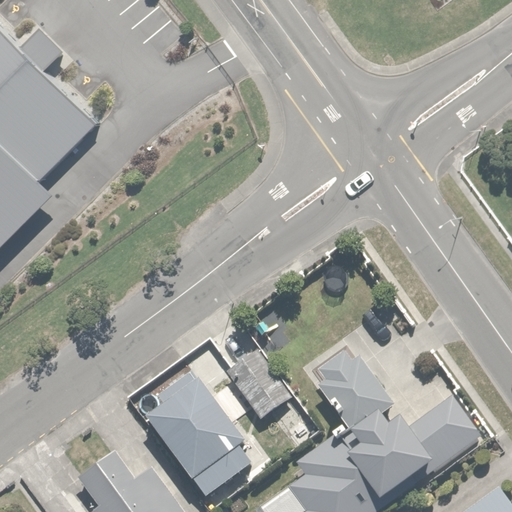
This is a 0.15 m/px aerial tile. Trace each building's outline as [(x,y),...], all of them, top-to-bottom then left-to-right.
[(0,41),(0,250),(45,203),(35,193),(94,131),(46,86),(68,62),(34,30),(12,53),(0,41)] [(257,351),(228,373),(260,417),(290,396),(257,351)] [(324,382),(318,387),(346,426),(293,464),(302,477),(252,511),(375,511),(483,435),(455,396),(404,432),(399,425),(391,430),(382,416),(397,405),(363,358),(354,364),(344,352),(317,371),(324,382)] [(165,405),(146,419),(204,497),(252,461),(187,376),(159,397),(165,405)] [(97,505),(89,511),(179,511),(150,473),(138,481),(115,451),(78,479),(97,505)] [(468,511),(511,511),(511,505),(498,488),(468,511)]
